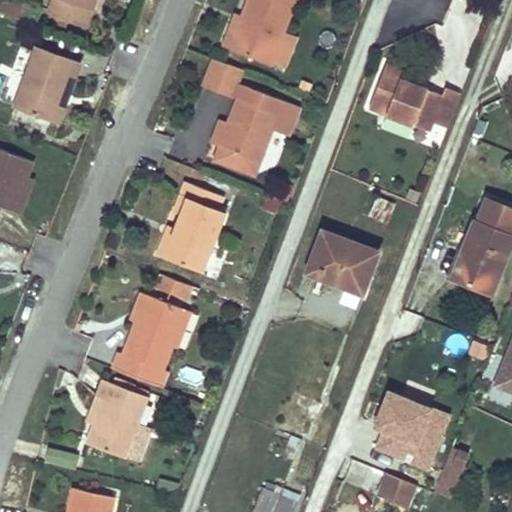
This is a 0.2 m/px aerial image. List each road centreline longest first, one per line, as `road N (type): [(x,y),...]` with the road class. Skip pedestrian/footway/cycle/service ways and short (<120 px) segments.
road 1 (residential): [(386,0),(186,511)]
road 2 (residential): [(313,511),(510,0)]
road 3 (residential): [(0,471),(35,351),(178,0)]
